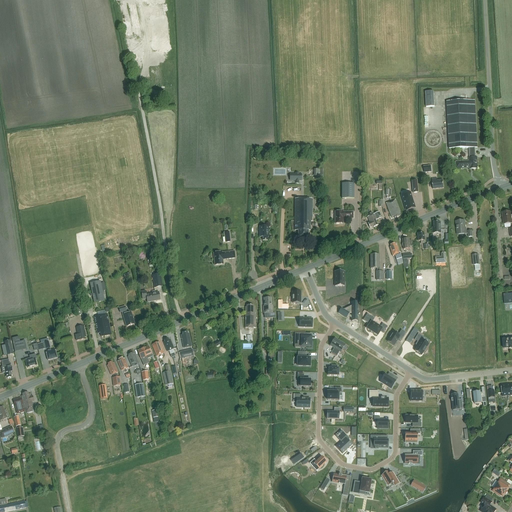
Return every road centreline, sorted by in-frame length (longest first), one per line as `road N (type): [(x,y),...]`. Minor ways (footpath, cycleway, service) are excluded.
road 1 (secondary): [(0,397),(303,268)]
road 2 (residential): [(337,323),(318,355),(318,439),(341,463),(370,469),(394,454),(397,391),(411,372)]
road 3 (secondary): [(303,268),(498,188)]
road 4 (unclassified): [(498,188),(484,0)]
